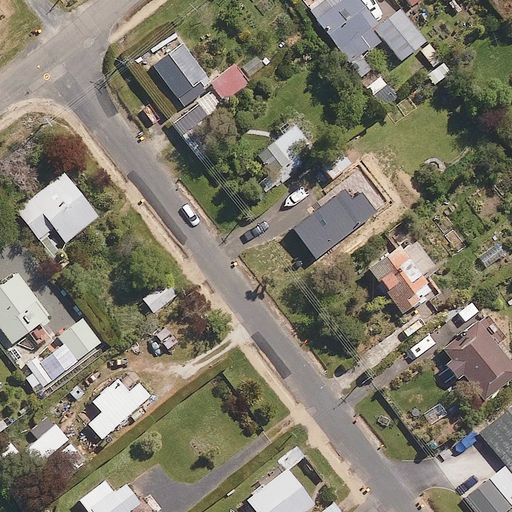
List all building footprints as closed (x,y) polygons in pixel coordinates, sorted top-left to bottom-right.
[(371,30),(376,26),(355,0),(324,0),(308,13),(359,77),(372,67),(362,54),(380,40),(371,30)] [(422,42),(398,11),(374,29),(398,61),(422,42)] [(209,83),(178,44),(151,66),(182,105),(209,83)] [(429,44),(418,52),(431,70),(442,61),(429,44)] [(266,67),(256,54),(240,67),(251,80),(266,67)] [(247,83),(233,65),(208,85),(223,103),(247,83)] [(218,104),(207,91),(169,123),(180,136),(218,104)] [(252,175),(266,192),(273,187),(275,190),(316,155),(292,126),(254,157),(262,167),(252,175)] [(375,145),(351,163),(359,175),(356,177),(366,191),(346,206),(370,238),(411,207),(390,178),(407,165),(391,144),(381,153),(375,145)] [(349,162),(359,154),(351,145),(342,152),(341,150),(320,166),(330,179),(351,163),(349,162)] [(95,218),(61,174),(14,211),(51,258),(58,252),(53,246),(60,240),(63,244),(95,218)] [(299,259),(282,235),(271,243),(287,267),(299,259)] [(431,267),(408,237),(366,269),(401,315),(432,292),(420,276),(431,267)] [(26,332),(37,346),(50,336),(40,322),(47,317),(16,275),(0,286),(0,330),(9,344),(26,332)] [(177,294),(167,280),(141,299),(152,313),(177,294)] [(457,338),(440,352),(448,361),(444,364),(477,405),(511,376),(511,369),(494,347),(503,339),(484,316),(472,302),(446,324),(457,338)] [(25,379),(32,389),(38,384),(41,388),(99,343),(81,320),(58,338),(63,344),(43,359),(39,354),(25,365),(32,373),(25,379)] [(178,340),(166,324),(153,334),(166,350),(178,340)] [(127,392),(115,380),(90,403),(100,413),(86,425),(99,440),(148,396),(136,384),(127,392)] [(511,405),(478,434),(505,466),(464,500),(474,511),(503,511),(511,505),(511,405)] [(46,416),(28,433),(34,440),(24,450),(37,465),(66,440),(46,416)] [(18,453),(6,439),(0,444),(0,461),(4,466),(18,453)] [(72,444),(59,449),(66,468),(80,462),(72,444)] [(302,511),(312,505),(285,470),(245,502),(253,511),(302,511)] [(126,511),(137,504),(123,486),(112,495),(102,482),(77,502),(84,511),(126,511)]
